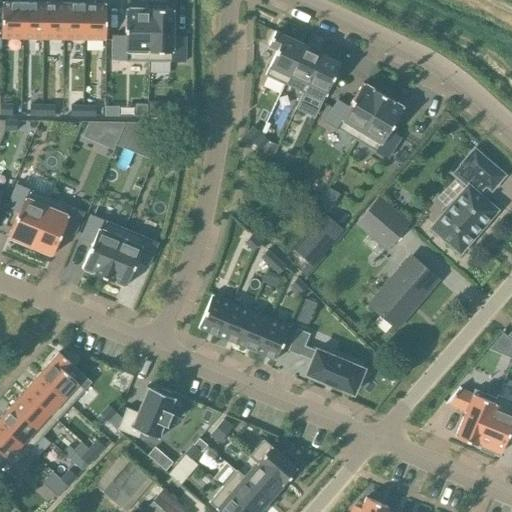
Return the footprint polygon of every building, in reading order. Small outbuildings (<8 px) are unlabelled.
[(23,38),(24,2),(4,2),(2,2),(2,38),(4,38),(23,38)] [(44,3),(24,2),(23,38),(44,39),(44,3)] [(65,3),(44,3),(44,39),(64,39),(65,3)] [(85,3),(65,3),(64,39),(84,39),(85,3)] [(105,4),(85,3),(84,39),(104,40),(106,40),(106,3),(105,3),(105,4)] [(149,61),(150,9),(128,8),(126,8),(125,35),(113,35),(112,60),(149,61)] [(154,9),(150,9),(149,61),(185,62),(185,36),(173,36),(173,11),(174,11),(174,9),(168,9),(168,8),(154,8),(154,9)] [(285,84),(303,44),(275,31),(269,45),(277,49),(265,75),(285,84)] [(322,53),(303,44),(285,84),(303,93),(322,53)] [(303,93),(295,109),(315,118),(322,102),(341,62),(322,53),(303,93)] [(356,140),(384,94),(376,89),(376,90),(364,84),(365,83),(363,82),(349,106),(338,100),(325,121),(356,140)] [(392,99),(384,94),(356,140),(388,159),(401,137),(390,130),(404,107),(403,106),(402,106),(391,100),(392,99)] [(13,105),(0,104),(0,114),(12,115),(13,105)] [(119,118),(118,104),(104,105),(105,119),(119,118)] [(42,115),(43,105),(30,105),(30,115),(42,115)] [(55,105),(43,105),(42,115),(54,115),(55,105)] [(83,116),(83,106),(71,105),(71,115),(83,116)] [(96,106),(83,106),(83,116),(95,116),(96,106)] [(84,133),(76,133),(62,175),(62,176),(80,182),(82,182),(93,148),(133,150),(138,152),(142,152),(144,147),(145,124),(134,120),(84,119),(84,133)] [(17,120),(5,120),(5,130),(17,131),(17,120)] [(253,142),(261,133),(253,126),(245,135),(253,142)] [(261,150),(269,140),(261,134),(253,143),(261,150)] [(468,185),(431,228),(460,253),(497,210),(479,194),(486,185),(492,190),(505,175),(474,149),(461,164),(476,177),(468,185)] [(291,168),(296,157),(287,153),(282,164),(291,168)] [(30,246),(51,197),(17,183),(7,207),(19,212),(8,237),(10,238),(30,246)] [(406,221),(376,194),(354,220),(370,234),(363,242),(377,254),(406,221)] [(84,211),(51,197),(30,246),(51,255),(50,255),(52,256),(63,230),(74,235),(84,211)] [(103,278),(124,228),(91,214),(81,238),(93,243),(82,268),(83,269),(84,268),(96,273),(95,275),(103,278)] [(328,216),(297,253),(313,266),(344,230),(328,216)] [(158,242),(124,228),(103,278),(112,282),(112,280),(124,285),(124,286),(126,286),(136,261),(148,266),(158,242)] [(261,243),(252,235),(245,242),(254,251),(261,243)] [(270,266),(277,258),(268,250),(261,257),(270,266)] [(436,278),(410,256),(370,303),(392,322),(411,300),(414,303),(436,278)] [(286,266),(277,258),(270,266),(279,274),(286,266)] [(297,278),(290,285),(299,294),(306,286),(297,278)] [(218,336),(232,303),(214,295),(212,294),(198,328),(200,329),(200,328),(218,336)] [(251,311),(232,303),(218,336),(237,344),(251,311)] [(270,318),(251,311),(237,344),(256,352),(270,318)] [(288,326),(270,318),(256,352),(274,359),(274,360),(275,360),(289,326),(288,326)] [(360,384),(369,374),(362,371),(363,369),(316,349),(316,350),(305,346),(310,334),(297,328),(288,350),(301,356),(301,355),(312,360),(306,374),(353,393),(357,383),(360,384)] [(511,341),(503,333),(489,350),(511,359),(511,358),(511,341)] [(59,352),(38,375),(71,405),(85,389),(91,382),(70,363),(59,352)] [(71,405),(38,375),(24,390),(57,420),(71,405)] [(171,396),(172,393),(161,388),(160,391),(147,386),(147,387),(148,388),(138,412),(126,407),(126,409),(118,428),(117,429),(139,438),(141,431),(159,438),(159,437),(158,437),(163,424),(167,426),(168,425),(167,424),(172,413),(173,413),(173,412),(169,411),(174,398),(175,399),(176,398),(171,396)] [(460,387),(446,403),(447,404),(448,404),(466,411),(455,436),(478,445),(497,399),(496,398),(475,389),(473,394),(460,389),(461,388),(460,387)] [(57,420),(24,390),(10,406),(43,435),(57,420)] [(497,399),(478,445),(479,445),(479,444),(482,445),(483,446),(481,450),(493,455),(495,451),(496,451),(500,453),(511,425),(511,400),(498,395),(496,398),(497,399)] [(108,405),(100,414),(108,421),(116,412),(108,405)] [(43,435),(10,406),(0,417),(0,423),(30,450),(43,435)] [(223,420),(217,427),(226,435),(233,427),(223,420)] [(30,450),(0,423),(0,452),(15,466),(30,450)] [(226,435),(217,427),(210,435),(220,443),(226,435)] [(264,439),(249,456),(256,462),(257,462),(283,484),(297,468),(296,467),(294,466),(298,461),(286,451),(282,455),(272,447),(272,446),(271,445),(271,446),(264,439)] [(97,440),(89,449),(96,456),(104,447),(97,440)] [(194,445),(186,454),(193,460),(201,451),(194,445)] [(165,468),(171,461),(154,447),(148,454),(165,468)] [(96,456),(89,449),(80,458),(88,464),(96,456)] [(121,507),(148,476),(122,453),(95,485),(121,507)] [(193,460),(186,454),(178,463),(185,469),(192,461),(193,460)] [(244,476),(244,477),(270,500),(283,484),(257,462),(256,462),(244,476)] [(226,463),(213,478),(223,486),(252,511),(259,511),(270,500),(244,477),(244,476),(237,470),(236,472),(226,463)] [(69,470),(61,478),(68,485),(76,477),(69,470)] [(54,472),(43,483),(58,496),(68,485),(61,478),(54,472)] [(252,511),(223,486),(209,502),(219,511),(252,511)] [(181,511),(185,507),(163,488),(144,509),(147,511),(181,511)] [(354,508),(352,511),(384,511),(386,507),(387,507),(388,506),(366,497),(360,510),(354,508)]
